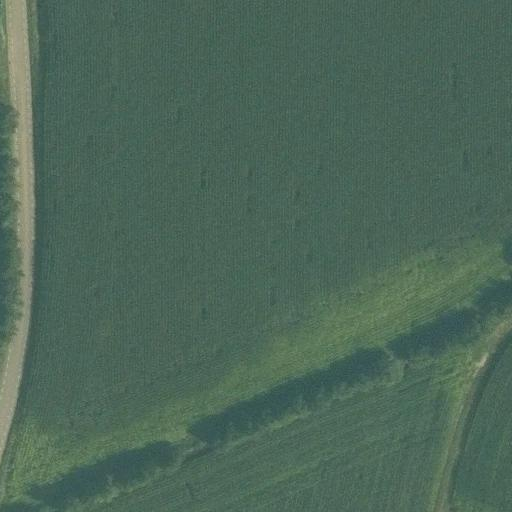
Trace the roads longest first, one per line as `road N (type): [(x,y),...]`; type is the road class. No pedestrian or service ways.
road 1 (tertiary): [(0,410),(22,301),(24,245),(14,0)]
road 2 (track): [(442,511),(479,366),(511,316)]
